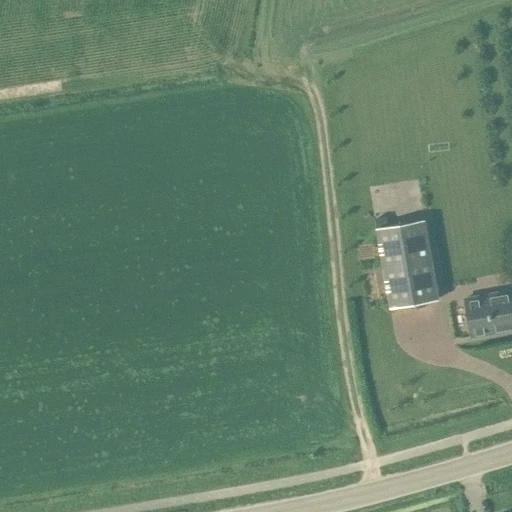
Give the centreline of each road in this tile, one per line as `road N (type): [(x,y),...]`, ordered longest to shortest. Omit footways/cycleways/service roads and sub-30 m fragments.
road 1 (track): [(380,495),(344,345),(324,109),(280,56)]
road 2 (tertiary): [(312,511),(511,459)]
